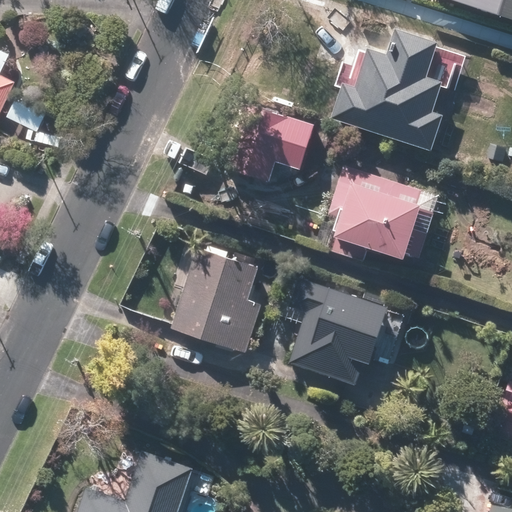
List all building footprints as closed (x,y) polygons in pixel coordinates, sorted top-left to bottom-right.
[(511,0),(453,0),(511,18),(511,0)] [(426,78),(437,45),(397,32),(393,43),(368,35),(351,86),(343,84),(332,119),(431,151),(442,117),(432,114),(442,83),(426,78)] [(0,75),(0,111),(15,83),(0,75)] [(289,167),(301,121),(260,111),(248,157),(289,167)] [(405,257),(424,190),(406,185),(410,171),(349,153),(326,234),(334,236),(329,252),(366,262),(370,247),(405,257)] [(170,327),(246,353),(263,303),(248,298),(258,268),(197,248),(170,327)] [(406,304),(301,276),(289,319),(301,322),(289,365),(359,384),(369,349),(392,355),(406,304)] [(511,432),(511,359),(510,360),(492,427),(511,432)] [(217,474),(122,443),(112,476),(93,470),(78,511),(182,511),(189,491),(210,497),(217,474)]
